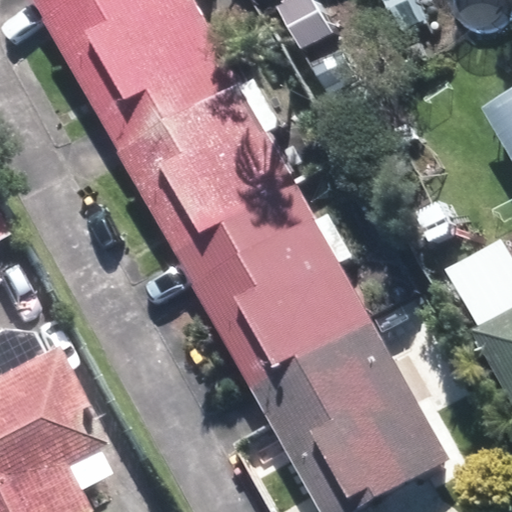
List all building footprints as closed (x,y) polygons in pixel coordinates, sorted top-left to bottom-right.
[(189,0),(28,0),(315,511),(386,511),(455,474),(189,0)] [(511,106),(489,120),(511,158),(511,106)] [(0,205),(0,255),(20,246),(0,205)] [(511,266),(506,255),(445,288),(511,411),(511,266)] [(0,511),(93,511),(85,495),(123,477),(46,312),(0,333),(0,511)]
